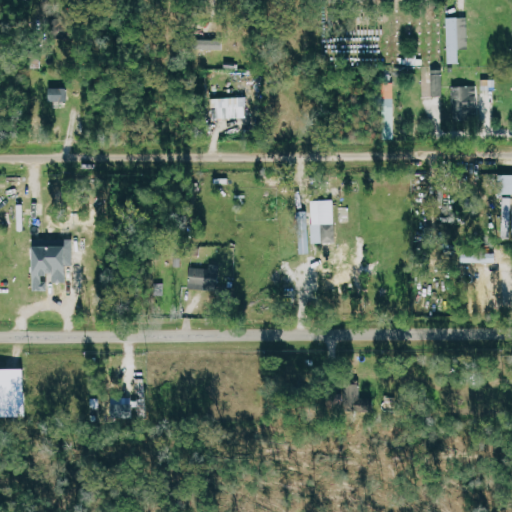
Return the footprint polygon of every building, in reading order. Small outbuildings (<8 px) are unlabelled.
[(471,47),(470,17),(449,17),(450,63),(461,63),(461,47),(471,47)] [(224,39),(206,39),(206,49),(224,49),(224,39)] [(444,96),(445,69),(434,69),(433,95),(444,96)] [(395,82),(383,82),(384,136),(396,136),(395,82)] [(454,86),(455,119),(479,119),(478,85),(454,86)] [(67,88),(52,87),(52,100),(67,101),(67,88)] [(249,97),(217,98),(218,119),(250,118),(249,97)] [(511,174),(501,174),(501,194),(511,193),(511,174)] [(511,233),(511,197),(504,197),(503,234),(511,233)] [(314,243),(338,242),(336,199),(313,200),(314,243)] [(301,254),(312,253),(311,234),(310,234),(309,211),(300,212),(301,254)] [(36,290),(51,290),(52,282),(68,282),(69,265),(75,265),(75,239),(52,239),(52,245),(36,245),(36,290)] [(191,267),(191,288),(222,289),(223,267),(191,267)] [(492,302),(503,302),(504,268),(493,268),(493,277),(488,277),(488,285),(493,286),(492,302)] [(146,408),(145,378),(137,378),(137,398),(109,398),(109,417),(134,417),(134,408),(146,408)] [(360,407),(359,382),(334,384),(335,409),(360,407)]
